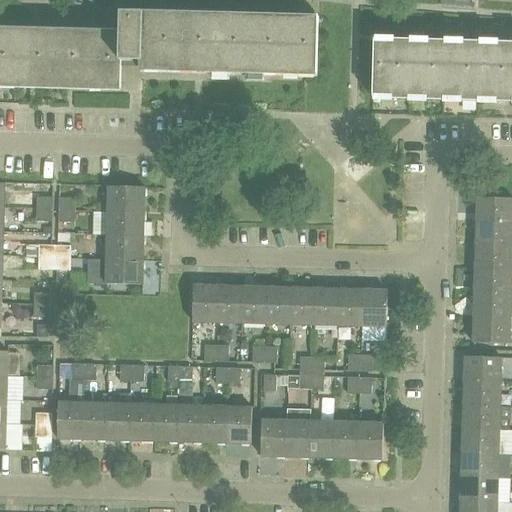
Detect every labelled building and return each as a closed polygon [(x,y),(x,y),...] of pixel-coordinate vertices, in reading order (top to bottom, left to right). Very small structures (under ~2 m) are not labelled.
[(121,68),(168,69),(317,74),(319,22),(146,18),(147,6),(122,5),(122,36),(0,32),(0,84),(121,88),(121,68)] [(511,46),(374,42),(373,94),(511,98),(511,46)] [(146,188),(109,187),(108,212),(146,213),(146,188)] [(37,209),(53,210),(53,198),(37,197),(37,209)] [(511,223),(511,198),(477,197),(476,222),(511,223)] [(59,210),(75,210),(76,198),(59,198),(59,210)] [(36,221),(52,222),(53,210),(37,209),(36,221)] [(75,210),(59,210),(58,222),(74,223),(75,210)] [(145,237),(146,213),(108,212),(108,236),(145,237)] [(511,247),(511,223),(476,222),(476,246),(511,247)] [(145,261),(145,237),(108,236),(107,260),(145,261)] [(56,246),(52,246),(40,246),(39,258),(55,259),(56,246)] [(55,259),(72,259),(72,247),(58,246),(56,246),(55,259)] [(511,247),(476,246),(475,270),(511,271),(511,247)] [(55,259),(39,258),(39,270),(50,271),(55,271),(55,259)] [(71,271),(72,259),(55,259),(55,271),(58,271),(71,271)] [(107,285),(128,285),(144,285),(145,261),(107,260),(107,285)] [(511,295),(511,271),(475,270),(474,294),(511,295)] [(218,324),(219,287),(194,286),(193,323),(218,324)] [(243,288),(219,287),(218,324),(242,325),(243,288)] [(243,288),(242,325),(266,325),(267,288),(243,288)] [(291,289),(267,288),(266,325),(290,326),(291,289)] [(315,290),(291,289),(290,326),(314,327),(315,290)] [(314,327),(338,327),(339,290),(315,290),(314,327)] [(363,291),(339,290),(338,327),(362,328),(363,291)] [(362,328),(386,329),(387,292),(363,291),(362,328)] [(35,293),(34,305),(49,306),(50,294),(35,293)] [(511,319),(511,295),(474,294),(474,318),(511,319)] [(49,318),(49,306),(34,305),(34,318),(49,318)] [(511,319),(474,318),(473,343),(510,344),(511,319)] [(205,345),(205,361),(217,362),(218,346),(205,345)] [(230,346),(218,346),(217,362),(230,362),(230,346)] [(253,347),(253,363),(265,363),(265,347),(253,347)] [(265,347),(265,363),(277,363),(278,347),(265,347)] [(0,352),(0,377),(8,378),(8,353),(0,352)] [(348,372),(354,372),(360,373),(361,356),(349,356),(348,372)] [(361,356),(360,373),(373,373),(373,356),(361,356)] [(313,374),(313,358),(301,358),(300,369),(300,374),(313,374)] [(313,374),(325,375),(325,372),(325,359),(313,358),(313,374)] [(465,358),(464,382),(501,383),(502,358),(465,358)] [(38,365),(37,377),(54,378),(54,365),(38,365)] [(72,381),(85,381),(85,365),(72,365),(72,381)] [(97,382),(98,366),(85,365),(85,381),(97,382)] [(133,383),(133,367),(121,366),(120,382),(133,383)] [(145,383),(146,367),(133,367),(133,383),(145,383)] [(168,383),(181,384),(181,368),(169,368),(168,383)] [(193,368),(181,368),(181,384),(193,384),(193,368)] [(229,369),(216,369),(216,384),(228,384),(229,369)] [(241,370),(229,369),(228,384),(241,385),(241,370)] [(300,374),(300,377),(288,376),(288,390),(312,390),(313,374),(300,374)] [(313,374),(312,390),(324,391),(325,378),(325,375),(313,374)] [(264,376),(263,392),(277,392),(277,376),(264,376)] [(54,390),(54,378),(37,377),(37,389),(54,390)] [(347,395),(360,395),(360,379),(348,378),(347,395)] [(372,379),(360,379),(360,395),(372,395),(372,379)] [(501,407),(501,383),(464,382),(463,406),(501,407)] [(83,403),(59,403),(58,440),(82,440),(83,403)] [(82,440),(106,441),(108,404),(83,403),(82,440)] [(132,405),(108,404),(106,441),(131,442),(132,405)] [(131,442),(155,442),(156,406),(132,405),(131,442)] [(180,406),(156,406),(155,442),(179,443),(180,406)] [(179,443),(203,444),(204,407),(180,406),(179,443)] [(511,407),(501,407),(463,406),(463,430),(500,431),(500,430),(511,430),(511,407)] [(203,444),(227,444),(228,408),(204,407),(203,444)] [(252,408),(228,408),(227,444),(251,445),(252,408)] [(52,427),(53,416),(36,415),(36,426),(52,427)] [(261,458),(286,458),(287,421),(262,420),(261,458)] [(311,422),(287,421),(286,458),(310,459),(311,422)] [(310,459),(334,460),(335,423),(311,422),(310,459)] [(334,460),(358,460),(359,423),(335,423),(334,460)] [(383,461),(384,424),(359,423),(358,460),(383,461)] [(36,426),(36,440),(52,440),(52,427),(36,426)] [(500,431),(463,430),(462,454),(500,455),(500,431)] [(499,479),(500,455),(462,454),(462,478),(499,479)] [(498,503),(499,479),(462,478),(461,502),(498,503)] [(498,511),(498,503),(461,502),(460,511),(498,511)]
